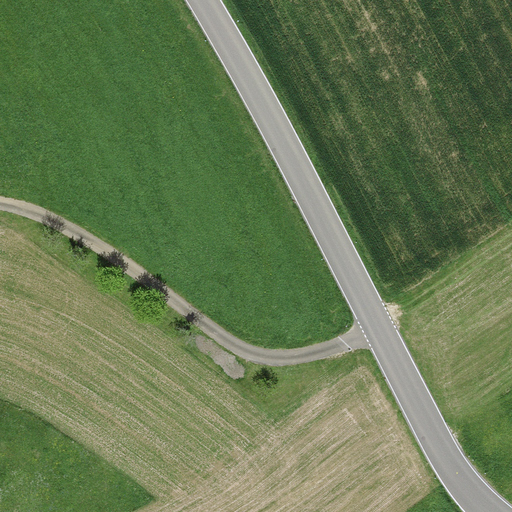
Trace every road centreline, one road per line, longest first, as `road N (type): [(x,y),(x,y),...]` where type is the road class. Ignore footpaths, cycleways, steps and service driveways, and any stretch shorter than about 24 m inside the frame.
road 1 (tertiary): [(202,0),(435,440),(489,511)]
road 2 (track): [(0,201),(70,228),(225,340),(268,360),(292,360),(379,325)]
